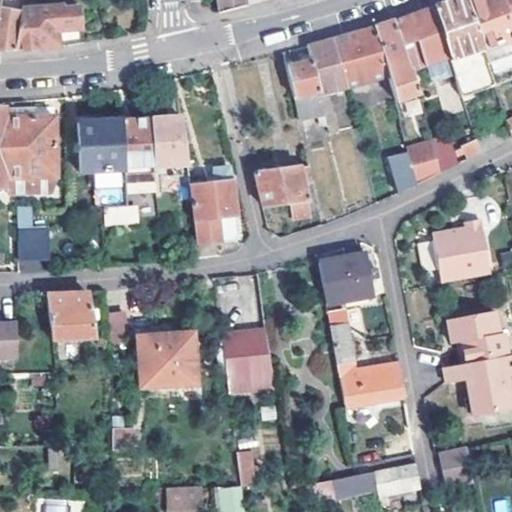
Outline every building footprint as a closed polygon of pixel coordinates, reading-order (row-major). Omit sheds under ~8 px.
[(0,0),(0,51),(16,50),(23,0),(0,0)] [(56,29),(83,26),(82,13),(81,7),(62,9),(61,6),(41,6),(41,3),(32,0),(23,0),(16,50),(58,45),(56,29)] [(215,0),(218,14),(245,7),(243,0),(215,0)] [(432,7),(451,64),(462,98),(495,86),(466,0),(450,0),(439,4),(432,7)] [(466,0),(495,86),(511,79),(511,34),(500,0),(466,0)] [(511,0),(500,0),(511,34),(511,0)] [(414,14),(394,21),(413,79),(451,64),(432,7),(414,14)] [(413,79),(394,21),(379,26),(374,28),(387,75),(389,81),(394,101),(417,93),(413,79)] [(387,75),(374,28),(374,27),(353,33),(335,39),(347,85),(387,75)] [(311,61),(319,93),(347,85),(335,39),(308,46),(311,61)] [(311,61),(286,67),(299,124),(304,123),(320,119),(326,117),(319,93),(311,61)] [(394,101),(389,81),(375,86),(381,105),(394,101)] [(0,189),(8,189),(8,180),(57,177),(55,108),(32,109),(33,118),(7,119),(7,109),(0,109),(0,189)] [(33,118),(32,109),(7,109),(7,119),(33,118)] [(153,119),(158,166),(186,164),(181,117),(153,119)] [(320,119),(322,129),(328,127),(326,117),(320,119)] [(153,119),(124,121),(130,169),(131,172),(133,189),(160,186),(158,166),(153,119)] [(320,119),(304,123),(306,133),(322,129),(320,119)] [(130,169),(124,121),(81,124),(84,174),(115,172),(131,172),(130,169)] [(511,137),(508,126),(477,141),(481,154),(511,139),(511,137)] [(450,134),(431,140),(433,145),(442,173),(460,164),(450,134)] [(408,151),(409,157),(417,185),(442,173),(433,145),(408,151)] [(388,163),(397,194),(417,185),(409,157),(388,163)] [(254,173),(261,205),(286,200),(289,211),(308,207),(304,186),(312,184),(307,162),(281,167),(279,163),(273,164),(274,169),(254,173)] [(217,181),(231,179),(230,166),(215,167),(217,181)] [(131,172),(115,172),(120,209),(135,207),(133,189),(131,172)] [(52,192),(57,177),(8,180),(8,189),(8,194),(52,192)] [(217,181),(189,184),(196,246),(238,240),(231,179),(217,181)] [(112,210),(111,224),(143,219),(142,206),(135,207),(120,209),(112,210)] [(48,207),(18,208),(19,261),(49,261),(48,207)] [(479,224),(460,228),(463,237),(431,244),(442,287),(491,277),(479,224)] [(463,237),(460,228),(429,234),(431,244),(463,237)] [(368,253),(318,263),(327,305),(378,294),(368,253)] [(47,296),(53,340),(94,339),(88,295),(47,296)] [(107,308),(109,339),(128,337),(124,307),(107,308)] [(346,310),(329,313),(331,328),(349,324),(346,310)] [(468,366),(509,357),(505,336),(500,337),(495,313),(449,323),(454,347),(458,346),(464,345),(468,366)] [(0,356),(18,354),(15,319),(0,320),(0,356)] [(347,407),(405,397),(399,362),(350,371),(347,361),(356,359),(349,324),(331,328),(347,407)] [(229,391),(273,384),(264,327),(221,334),(229,391)] [(138,339),(142,388),(196,383),(192,334),(138,339)] [(464,345),(458,346),(463,367),(468,366),(464,345)] [(463,367),(466,382),(470,396),(474,415),(475,419),(511,411),(511,356),(509,357),(468,366),(463,367)] [(463,367),(444,371),(447,386),(456,384),(466,382),(463,367)] [(474,415),(470,396),(465,397),(469,417),(474,415)] [(133,450),(132,434),(113,433),(113,450),(133,450)] [(257,448),(237,450),(240,486),(260,484),(257,448)] [(467,449),(440,455),(447,490),(474,485),(467,449)] [(82,488),(79,463),(43,463),(43,486),(82,488)] [(374,472),(379,496),(420,489),(417,464),(374,472)] [(336,500),(336,504),(379,496),(374,472),(354,476),(332,480),(336,500)] [(332,480),(313,483),(317,503),(336,500),(332,480)] [(242,511),(242,486),(216,486),(215,511),(242,511)] [(167,489),(168,510),(204,508),(202,487),(167,489)] [(79,511),(80,499),(35,499),(35,511),(79,511)] [(507,511),(506,500),(495,501),(496,511),(507,511)]
